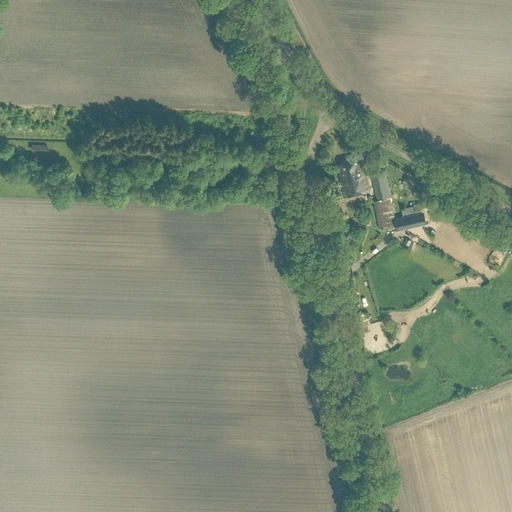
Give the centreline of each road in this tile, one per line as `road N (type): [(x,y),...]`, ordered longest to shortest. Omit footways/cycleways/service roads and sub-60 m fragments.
road 1 (unclassified): [(386,511),(310,178),(311,146),(328,113)]
road 2 (unclassified): [(511,210),(328,113)]
road 3 (unclassified): [(328,113),(259,0)]
